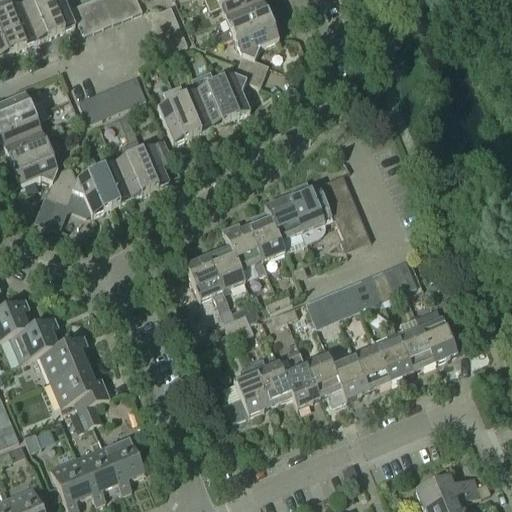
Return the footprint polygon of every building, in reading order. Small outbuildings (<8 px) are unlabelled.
[(27,0),(30,7),(20,11),(36,48),(55,40),(37,0),(27,0)] [(60,0),(37,0),(55,40),(74,32),(64,7),(60,0)] [(122,26),(112,3),(111,0),(103,0),(100,1),(103,7),(112,30),(122,26)] [(131,22),(122,0),(111,0),(112,3),(122,26),(131,22)] [(141,17),(134,0),(122,0),(131,22),(141,17)] [(204,10),(227,0),(202,0),(201,1),(204,10)] [(257,0),(227,0),(204,10),(208,18),(220,13),(224,23),(261,8),(257,0)] [(112,30),(103,7),(100,1),(91,5),(93,11),(102,34),(112,30)] [(5,4),(0,6),(0,15),(17,56),(36,48),(20,11),(10,16),(5,4)] [(102,34),(93,11),(91,5),(81,9),(93,38),(102,34)] [(229,34),(217,39),(220,48),(233,42),(269,27),(261,8),(224,23),(229,34)] [(93,38),(81,9),(71,13),(83,42),(93,38)] [(170,12),(147,21),(151,31),(174,22),(170,12)] [(0,63),(17,56),(0,15),(0,63)] [(174,22),(151,31),(155,41),(178,31),(174,22)] [(269,27),(233,42),(241,62),(237,71),(263,82),(267,71),(254,66),(258,55),(277,47),(269,27)] [(178,31),(155,41),(159,50),(182,41),(178,31)] [(182,41),(159,50),(163,61),(186,51),(182,41)] [(233,81),(213,89),(229,126),(249,118),(241,98),(245,87),(259,93),(263,82),(237,71),(233,81)] [(189,85),(194,97),(210,134),(229,126),(213,89),(208,77),(189,85)] [(135,83),(125,87),(135,110),(144,106),(135,83)] [(125,87),(115,91),(125,114),(135,110),(125,87)] [(179,90),(171,93),(191,142),(210,134),(194,97),(184,102),(179,90)] [(115,91),(106,95),(115,118),(125,114),(115,91)] [(167,109),(156,114),(172,150),(191,142),(171,93),(162,97),(167,109)] [(106,95),(96,99),(106,122),(115,118),(106,95)] [(96,99),(86,103),(96,126),(106,122),(96,99)] [(24,101),(0,110),(0,133),(44,115),(41,107),(28,112),(24,101)] [(86,103),(77,107),(87,130),(96,126),(86,103)] [(44,115),(0,133),(0,146),(4,155),(40,139),(36,129),(48,124),(44,115)] [(117,124),(127,148),(148,198),(168,189),(162,175),(172,171),(163,148),(141,157),(125,120),(117,124)] [(40,139),(4,155),(12,174),(48,158),(60,153),(57,145),(45,150),(40,139)] [(127,148),(108,156),(129,206),(148,198),(127,148)] [(108,156),(90,164),(95,177),(111,214),(129,206),(108,156)] [(48,158),(12,174),(20,193),(39,185),(50,189),(37,223),(47,227),(69,173),(68,173),(57,177),(48,158)] [(47,227),(44,234),(58,240),(66,218),(75,215),(91,222),(111,214),(95,177),(76,185),(71,174),(69,173),(47,227)] [(342,180),(319,189),(324,201),(346,191),(342,180)] [(287,203),(286,204),(301,239),(304,238),(307,245),(321,239),(322,238),(323,237),(324,236),(325,235),(326,233),(326,232),(327,231),(327,229),(327,227),(327,226),(331,224),(317,192),(309,195),(306,187),(305,187),(305,188),(290,194),(293,201),(287,203)] [(346,191),(324,201),(329,212),(351,203),(346,191)] [(263,212),(265,217),(268,223),(279,249),(280,248),(301,239),(286,204),(287,203),(286,203),(264,212),(263,212)] [(351,203),(329,212),(333,223),(356,213),(351,203)] [(356,213),(333,223),(338,234),(360,225),(356,213)] [(252,229),(246,232),(265,277),(270,275),(266,266),(284,259),(280,248),(279,249),(268,223),(265,217),(250,223),(252,229)] [(360,225),(338,234),(343,245),(365,236),(360,225)] [(221,234),(220,235),(228,253),(229,253),(239,278),(240,277),(253,272),(257,282),(265,278),(265,277),(246,232),(239,235),(236,228),(221,235),(221,234)] [(343,245),(339,246),(343,258),(370,247),(365,236),(343,245)] [(229,253),(228,253),(207,262),(222,297),(244,288),(240,277),(239,278),(229,253)] [(207,262),(184,271),(199,307),(212,301),(219,318),(229,314),(222,297),(207,262)] [(404,267),(393,272),(403,297),(415,292),(404,267)] [(302,270),(290,275),(294,285),(306,280),(302,270)] [(393,272),(382,276),(393,302),(403,297),(393,272)] [(382,276),(371,281),(381,306),(393,302),(382,276)] [(371,281),(360,286),(370,311),(381,306),(371,281)] [(360,286),(348,290),(359,316),(370,311),(360,286)] [(348,290),(337,295),(348,321),(359,316),(348,290)] [(337,295),(327,300),(337,325),(348,321),(337,295)] [(287,300),(276,304),(280,314),(291,309),(287,300)] [(327,300),(315,304),(326,330),(337,325),(327,300)] [(276,304),(265,309),(269,318),(280,314),(276,304)] [(315,304),(304,309),(315,334),(326,330),(315,304)] [(0,347),(2,347),(9,344),(9,343),(28,336),(28,335),(21,319),(29,316),(25,306),(0,316),(0,347)] [(293,313),(282,318),(285,327),(297,322),(293,313)] [(436,314),(414,324),(433,369),(466,356),(452,322),(441,326),(436,314)] [(282,318),(271,323),(275,332),(285,327),(282,318)] [(244,320),(233,324),(237,334),(248,329),(244,320)] [(233,324),(222,329),(226,339),(237,334),(233,324)] [(400,335),(394,337),(396,343),(411,379),(433,369),(414,324),(398,330),(400,335)] [(9,344),(2,347),(8,359),(15,359),(20,369),(19,369),(20,370),(38,362),(57,354),(50,337),(58,334),(54,325),(28,335),(28,336),(9,343),(9,344)] [(248,329),(237,334),(241,343),(252,338),(248,329)] [(237,334),(226,339),(230,348),(241,343),(237,334)] [(57,354),(38,362),(49,388),(86,373),(80,356),(87,353),(83,343),(57,354)] [(373,348),(374,352),(389,388),(411,379),(396,343),(387,347),(385,343),(373,348)] [(374,352),(352,362),(367,397),(389,388),(374,352)] [(297,355),(276,364),(278,367),(282,378),(281,379),(292,404),(291,404),(296,415),(318,405),(303,369),(297,355)] [(326,360),(303,369),(318,405),(325,402),(330,413),(344,407),(339,396),(340,396),(330,371),(331,371),(326,360)] [(331,371),(330,371),(340,396),(339,396),(344,407),(367,397),(352,362),(331,371)] [(261,363),(250,368),(254,377),(255,377),(270,413),(291,404),(292,404),(281,379),(282,378),(278,367),(265,372),(261,363)] [(240,405),(224,412),(231,429),(247,422),(247,423),(270,413),(255,377),(254,377),(250,368),(239,372),(243,382),(232,387),(240,405)] [(86,373),(49,388),(60,414),(73,408),(76,417),(85,414),(93,411),(93,412),(109,405),(101,386),(93,389),(86,373)] [(93,411),(85,414),(92,432),(100,429),(93,412),(93,411)] [(4,414),(0,415),(0,428),(8,425),(4,414)] [(85,414),(76,417),(84,436),(92,432),(85,414)] [(8,425),(0,428),(0,440),(13,436),(8,425)] [(13,436),(0,440),(0,453),(18,447),(13,436)] [(34,439),(23,444),(29,458),(40,454),(34,439)] [(128,443),(101,454),(117,491),(120,501),(130,497),(126,487),(143,480),(128,443)] [(101,454),(76,465),(91,502),(95,511),(104,507),(100,498),(117,491),(101,454)] [(7,457),(0,460),(0,469),(10,466),(7,457)] [(76,465),(49,475),(64,511),(76,511),(75,509),(91,502),(76,465)] [(448,482),(414,496),(421,511),(428,511),(476,492),(472,483),(452,491),(448,482)] [(476,492),(428,511),(461,511),(460,510),(480,502),(476,492)] [(39,511),(32,494),(6,505),(8,511),(39,511)]
